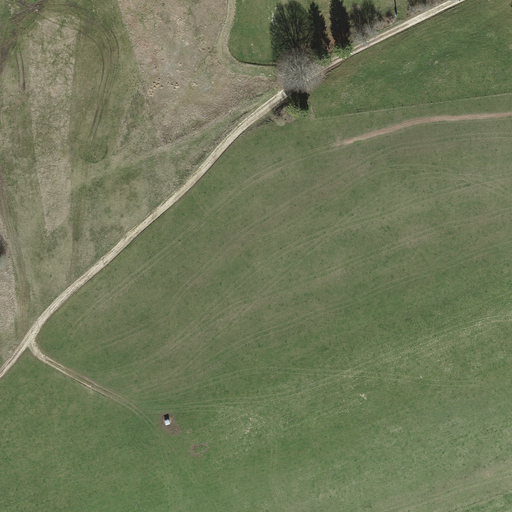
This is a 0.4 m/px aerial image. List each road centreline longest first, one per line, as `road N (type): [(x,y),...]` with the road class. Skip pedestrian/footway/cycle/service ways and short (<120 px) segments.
road 1 (track): [(457,0),(338,57),(246,122),(60,299),(0,373)]
road 2 (track): [(227,0),(223,56),(230,67),(309,75)]
road 3 (track): [(132,411),(36,352),(29,336)]
